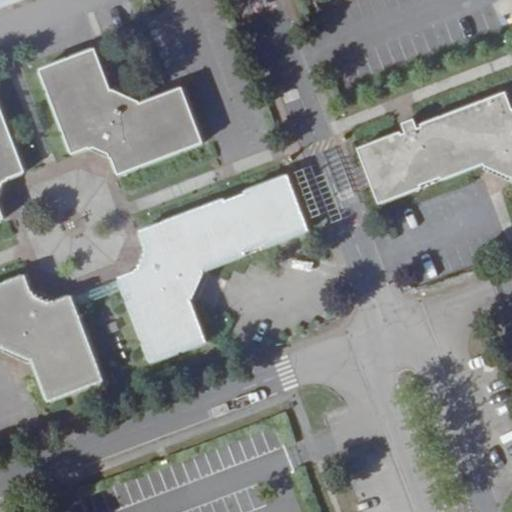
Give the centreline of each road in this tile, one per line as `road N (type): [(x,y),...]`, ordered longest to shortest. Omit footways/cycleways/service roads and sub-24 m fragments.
road 1 (unclassified): [(0,483),(367,343)]
road 2 (unclassified): [(483,511),(415,324),(367,343)]
road 3 (unclassified): [(367,343),(432,511)]
